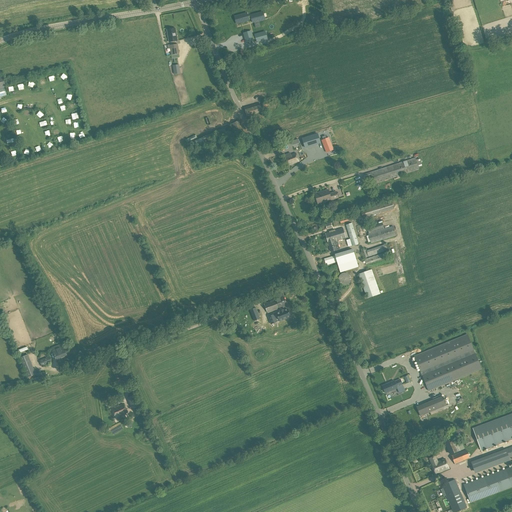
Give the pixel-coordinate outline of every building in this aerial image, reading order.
[(236,16),(238,23),(252,19),(253,22),(263,19),(262,13),(248,16),(247,13),(236,16)] [(175,28),(167,30),(169,42),(177,41),(175,28)] [(267,39),(265,32),(255,35),(255,36),(252,37),(251,34),(245,36),(247,43),(253,41),(253,40),(256,39),(257,42),(267,39)] [(177,44),(169,45),(171,55),(179,54),(177,44)] [(180,65),(172,67),(181,99),(189,96),(180,65)] [(260,103),(244,107),(248,119),(263,115),(260,103)] [(239,120),(230,124),(238,140),(247,135),(239,120)] [(224,128),(195,142),(199,150),(228,137),(224,128)] [(321,143),(318,134),(302,139),(305,148),(321,143)] [(321,140),(326,152),(333,149),(328,138),(326,139),(323,140),(321,140)] [(291,153),(284,155),(288,166),(299,162),(296,153),(291,155),(291,153)] [(319,166),(321,170),(328,168),(324,156),(320,157),(323,165),(319,166)] [(370,173),(371,176),(374,185),(420,169),(420,168),(417,160),(416,157),(370,173)] [(328,190),(314,194),(318,204),(331,200),(331,201),(338,198),(336,192),(329,194),(328,190)] [(392,202),(360,211),(362,218),(394,209),(392,202)] [(351,215),(339,218),(340,223),(352,220),(351,215)] [(352,223),(346,225),(352,246),(358,245),(352,223)] [(382,224),(366,228),(370,244),(396,236),(393,226),(383,229),(382,224)] [(325,233),(328,243),(334,241),(334,242),(346,238),(343,228),(335,230),(329,232),(325,233)] [(337,250),(334,242),(334,241),(328,243),(331,252),(337,250)] [(386,244),(366,251),(368,257),(387,250),(386,244)] [(335,256),(324,259),(325,263),(326,263),(327,265),(337,262),(340,273),(358,267),(353,250),(335,255),(335,256)] [(385,253),(364,260),(366,264),(387,257),(385,253)] [(368,271),(359,274),(368,298),(376,295),(368,271)] [(276,299),(263,304),(267,314),(280,309),(280,308),(283,307),(283,308),(288,306),(283,294),(278,296),(279,299),(276,300),(276,299)] [(260,319),(256,308),(250,310),(254,321),(260,319)] [(291,317),(287,309),(284,310),(283,309),(280,311),(280,312),(276,313),(279,321),(291,317)] [(271,328),(274,334),(294,327),(292,320),(271,328)] [(256,327),(246,330),(247,335),(267,329),(265,323),(261,324),(261,322),(255,323),(256,327)] [(234,342),(243,339),(241,333),(232,336),(234,342)] [(467,334),(414,356),(429,391),(481,369),(467,334)] [(60,349),(53,351),(56,360),(64,357),(64,358),(65,359),(67,358),(68,357),(65,350),(63,347),(60,348),(60,349)] [(27,354),(19,358),(28,377),(35,374),(27,354)] [(50,357),(40,361),(42,365),(52,362),(50,357)] [(394,381),(382,386),(385,393),(397,388),(396,387),(402,384),(400,379),(394,382),(394,381)] [(134,396),(129,398),(137,417),(142,415),(134,396)] [(124,404),(112,409),(116,418),(128,413),(124,404)] [(422,405),(417,407),(420,416),(426,414),(422,405)] [(511,439),(511,414),(473,429),(481,451),(511,439)] [(458,434),(444,440),(451,455),(464,449),(458,434)] [(468,436),(463,439),(466,446),(472,444),(468,436)] [(441,443),(433,446),(436,452),(443,449),(441,443)] [(511,446),(472,461),(476,470),(511,456),(511,446)] [(466,450),(452,456),(455,464),(469,458),(466,450)] [(435,456),(429,459),(436,474),(449,469),(445,458),(438,461),(435,456)] [(511,487),(511,466),(463,485),(470,503),(511,487)] [(455,480),(442,485),(453,511),(455,511),(466,507),(455,480)]
